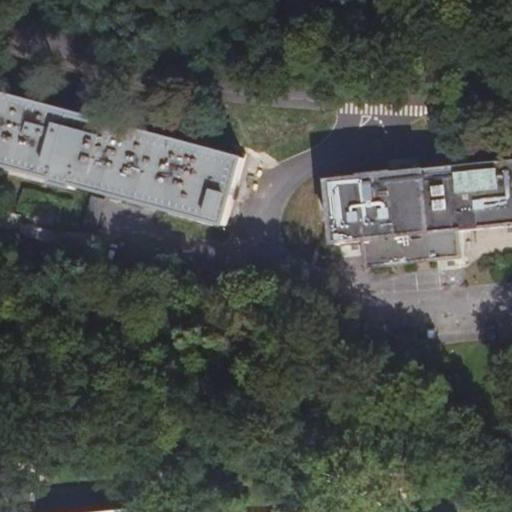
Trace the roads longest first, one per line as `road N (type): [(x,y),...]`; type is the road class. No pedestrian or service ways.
road 1 (unclassified): [(386,98),(346,142),(273,190),(264,213),(267,255),(328,278),(344,313),(329,402),(265,464),(268,511)]
road 2 (unclassified): [(0,17),(114,49),(386,98)]
road 3 (unclassified): [(386,98),(511,94)]
